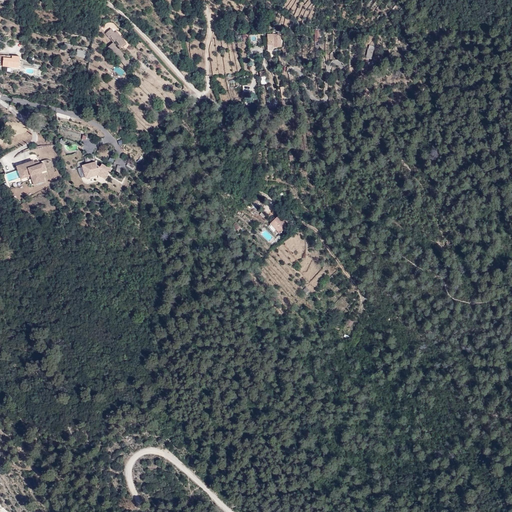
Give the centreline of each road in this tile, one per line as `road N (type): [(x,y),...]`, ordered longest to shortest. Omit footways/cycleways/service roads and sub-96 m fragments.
road 1 (unclassified): [(103,0),(208,102),(243,104),(252,86)]
road 2 (unclassified): [(230,511),(160,451),(142,450),(128,468),(142,511)]
road 3 (unknown): [(220,107),(241,185),(285,206),(316,234)]
